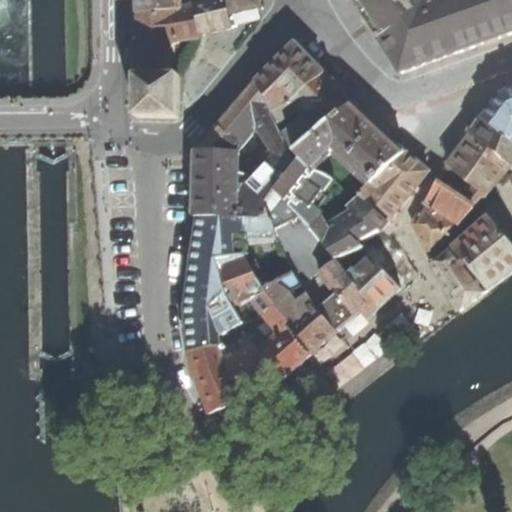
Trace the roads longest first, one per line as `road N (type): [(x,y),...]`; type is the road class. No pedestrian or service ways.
road 1 (residential): [(118,141),(132,313),(192,421)]
road 2 (residential): [(304,6),(193,129),(157,142),(118,141)]
road 3 (residential): [(371,84),(408,94),(511,60)]
